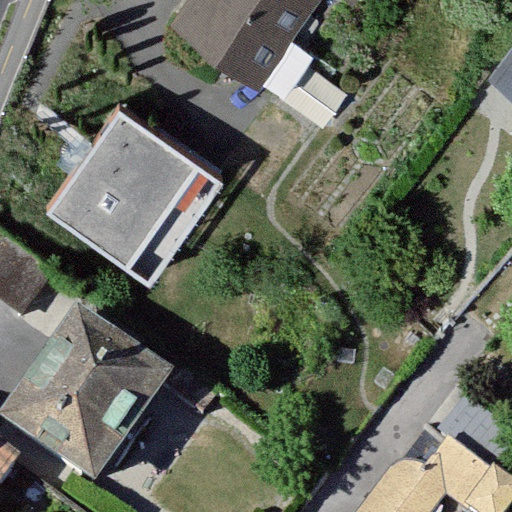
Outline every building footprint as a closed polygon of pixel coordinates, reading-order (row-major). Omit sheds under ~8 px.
[(334,0),(186,0),(183,6),(291,72),(334,0)] [(511,7),(476,62),(511,85),(511,7)] [(213,171),(113,101),(49,191),(149,261),(213,171)] [(167,378),(55,306),(0,389),(0,432),(93,492),(167,378)] [(451,419),(494,459),(511,439),(511,423),(477,391),(451,419)] [(0,474),(12,457),(0,449),(0,474)] [(395,460),(361,511),(428,511),(443,491),(395,460)]
